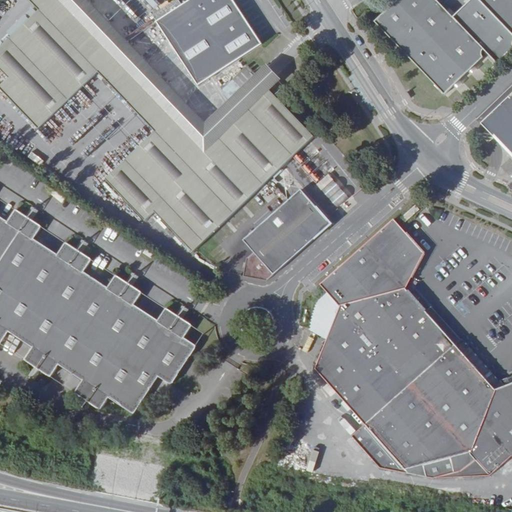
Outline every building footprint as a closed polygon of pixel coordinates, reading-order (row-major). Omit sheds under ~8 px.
[(60,0),(48,0),(40,8),(0,46),(0,64),(9,74),(1,82),(40,125),(98,69),(113,55),(60,0)] [(48,0),(32,0),(40,8),(48,0)] [(168,114),(189,135),(204,121),(89,0),(60,0),(113,55),(98,69),(154,128),(168,114)] [(236,0),(184,0),(156,18),(199,82),(263,40),(236,0)] [(437,0),(397,0),(375,21),(446,95),(483,59),(481,56),(482,52),(484,51),(497,64),(511,50),(511,0),(473,0),(454,18),(437,0)] [(216,148),(276,95),(284,88),(263,65),(204,121),(189,135),(199,146),(202,143),(212,143),(216,148)] [(197,248),(315,136),(276,95),(216,148),(212,143),(202,143),(199,146),(189,135),(168,114),(154,128),(107,173),(147,215),(155,207),(196,250),(197,248)] [(511,96),(511,97),(482,124),(495,137),(496,136),(511,153),(511,96)] [(336,208),(348,197),(312,158),(300,169),(336,208)] [(268,281),(332,224),(301,192),(245,242),(255,253),(249,258),(245,277),(268,281)] [(0,345),(1,346),(9,334),(33,349),(25,361),(51,378),(59,367),(82,381),(74,393),(100,410),(108,398),(133,414),(158,377),(170,385),(196,346),(183,338),(191,326),(165,309),(157,320),(134,306),(142,294),(116,277),(108,288),(85,274),(93,262),(67,245),(59,256),(35,241),(43,229),(19,212),(11,224),(0,216),(0,345)] [(427,252),(403,228),(394,219),(320,284),(327,292),(342,305),(318,364),(407,467),(471,454),(496,391),(467,354),(464,350),(457,343),(447,353),(436,341),(437,319),(407,285),(427,252)] [(151,258),(154,254),(147,249),(144,254),(151,258)] [(322,289),(319,286),(313,291),(316,294),(322,289)] [(457,343),(437,319),(436,341),(447,353),(457,343)] [(471,344),(464,350),(467,354),(496,391),(511,384),(511,376),(502,379),(471,344)] [(511,384),(496,391),(471,454),(491,476),(511,457),(511,384)]
